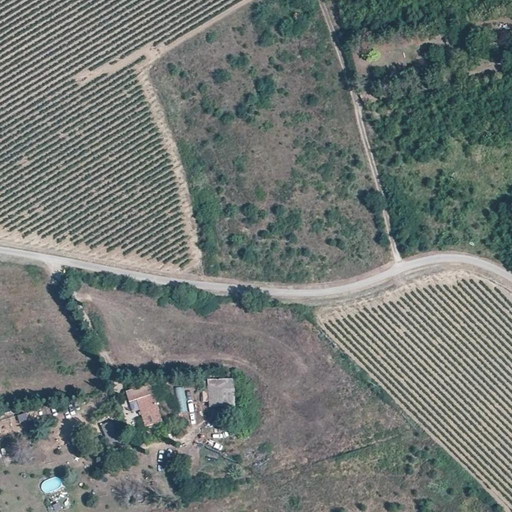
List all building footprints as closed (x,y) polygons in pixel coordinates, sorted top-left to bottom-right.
[(208,381),(209,409),(235,408),(234,380),(208,381)] [(178,413),(187,412),(185,387),(177,388),(178,413)] [(154,395),(143,397),(151,424),(162,421),(154,395)] [(151,424),(143,397),(137,399),(145,426),(151,424)] [(0,433),(19,429),(16,417),(0,420),(0,433)] [(102,425),(107,444),(118,442),(113,422),(102,425)]
